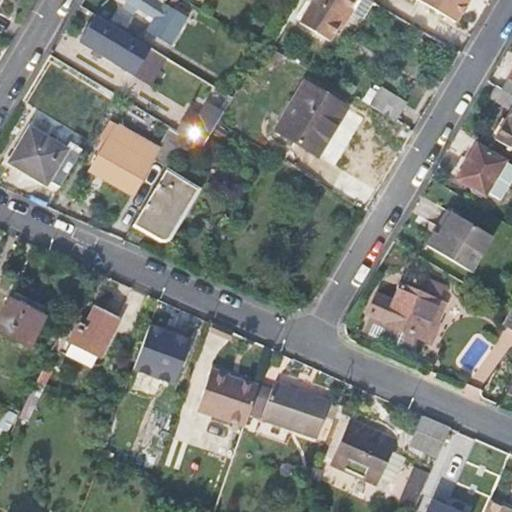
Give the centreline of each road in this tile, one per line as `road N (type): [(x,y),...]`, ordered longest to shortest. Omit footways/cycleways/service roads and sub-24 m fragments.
road 1 (residential): [(307,345),(511,0)]
road 2 (residential): [(0,209),(307,345)]
road 3 (residential): [(307,345),(511,435)]
